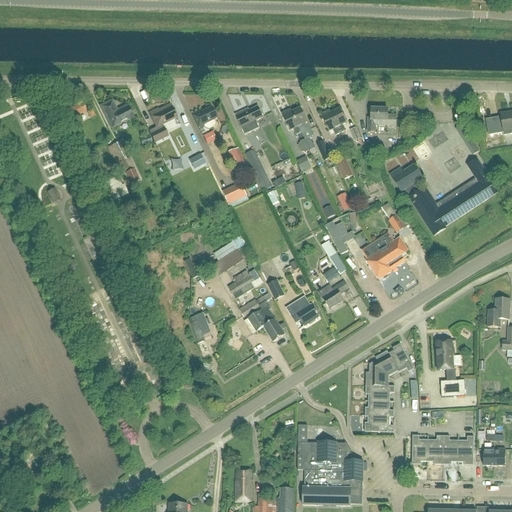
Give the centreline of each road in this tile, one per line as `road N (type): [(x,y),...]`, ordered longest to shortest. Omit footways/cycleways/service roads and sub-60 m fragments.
road 1 (tertiary): [(0,2),(511,16)]
road 2 (unclassified): [(0,79),(511,89)]
road 3 (tertiary): [(295,379),(511,245)]
road 4 (tertiary): [(89,511),(295,379)]
